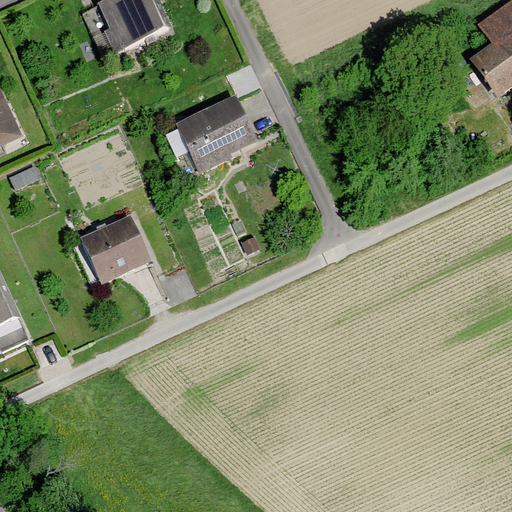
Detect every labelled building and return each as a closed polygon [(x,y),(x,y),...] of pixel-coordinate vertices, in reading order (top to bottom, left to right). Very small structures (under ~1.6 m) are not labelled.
[(153,0),(103,0),(90,7),(112,52),(166,26),(153,0)] [(486,47),(463,64),(488,99),(511,81),(511,0),(506,0),(470,26),(486,47)] [(225,97),(168,124),(192,173),(249,147),(225,97)] [(0,104),(0,143),(15,136),(0,104)] [(123,215),(71,236),(91,285),(142,263),(123,215)] [(0,285),(0,322),(14,315),(0,285)]
